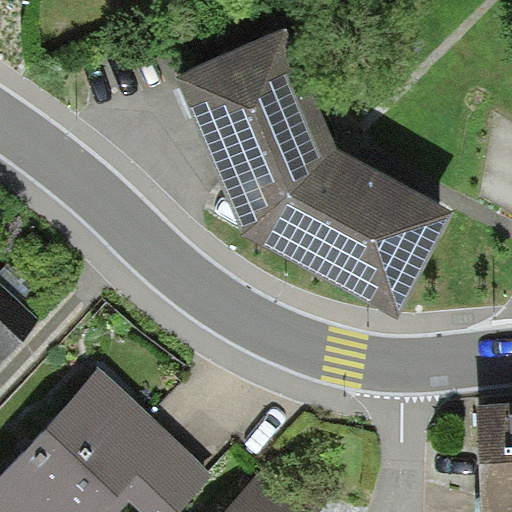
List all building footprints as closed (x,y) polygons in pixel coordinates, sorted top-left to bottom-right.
[(245,242),(395,323),(452,213),(337,153),(285,36),(177,85),(245,242)] [(0,358),(21,337),(0,318),(0,358)] [(0,480),(0,511),(119,511),(132,499),(146,511),(181,511),(215,476),(101,371),(0,480)] [(511,511),(511,389),(477,390),(480,511),(511,511)] [(317,511),(335,495),(286,448),(223,511),(317,511)]
